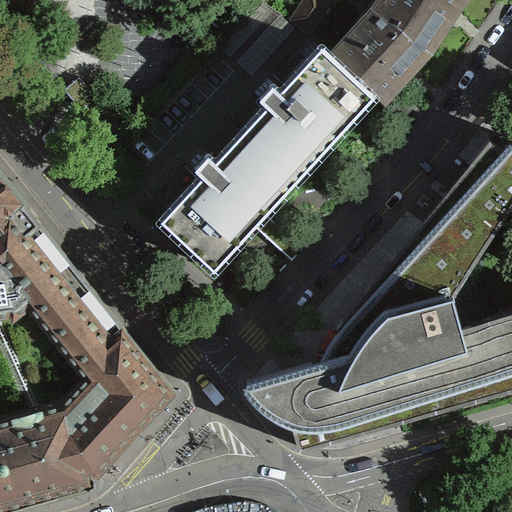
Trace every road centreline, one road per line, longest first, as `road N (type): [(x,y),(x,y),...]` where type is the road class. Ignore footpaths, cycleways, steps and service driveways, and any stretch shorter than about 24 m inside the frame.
road 1 (residential): [(511,34),(475,91),(255,335),(217,388)]
road 2 (tertiary): [(217,388),(0,128)]
road 3 (secondary): [(511,428),(337,475),(289,472)]
road 4 (secondary): [(289,472),(224,467),(128,502)]
road 5 (residential): [(217,388),(128,502)]
